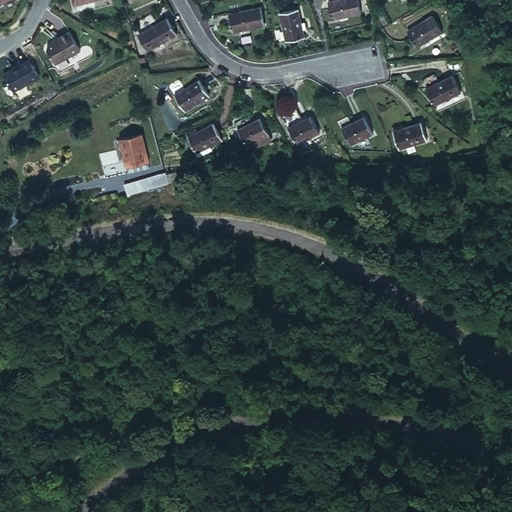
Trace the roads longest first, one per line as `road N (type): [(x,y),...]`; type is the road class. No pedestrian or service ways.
road 1 (tertiary): [(0,255),(122,226),(237,224),(325,251),(393,293),(449,344),(511,368)]
road 2 (tertiary): [(511,471),(392,425),(336,418),(247,425),(166,455),(103,511)]
road 3 (residential): [(362,66),(277,73),(228,64),(207,47),(180,0)]
